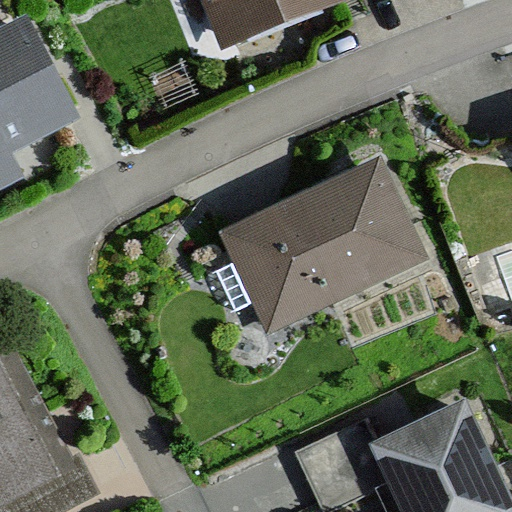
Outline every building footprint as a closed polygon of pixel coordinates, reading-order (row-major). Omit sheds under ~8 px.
[(206,0),(225,44),(333,0),(206,0)] [(21,28),(0,38),(0,198),(24,187),(11,160),(72,129),(21,28)] [(271,324),(420,254),(377,164),(228,235),(271,324)] [(2,348),(0,349),(0,507),(2,511),(59,511),(95,493),(78,461),(65,467),(2,348)] [(391,478),(407,511),(511,511),(511,507),(462,405),(377,446),(364,420),(296,453),(324,511),(391,478)]
